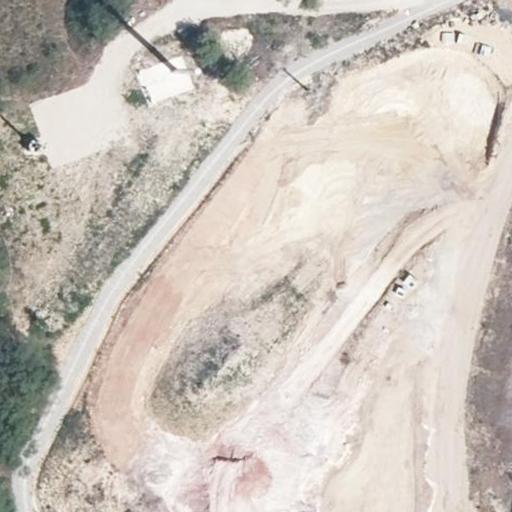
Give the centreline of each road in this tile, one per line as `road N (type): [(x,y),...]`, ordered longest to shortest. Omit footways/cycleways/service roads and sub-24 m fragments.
road 1 (track): [(295,118),(141,313),(116,375),(116,455),(172,466),(230,438),(412,222),(494,151),(511,124)]
road 2 (track): [(456,0),(286,81),(122,277),(24,484),(29,511)]
road 3 (track): [(511,83),(504,53),(464,33),(334,84)]
road 4 (track): [(164,0),(112,50),(79,134)]
